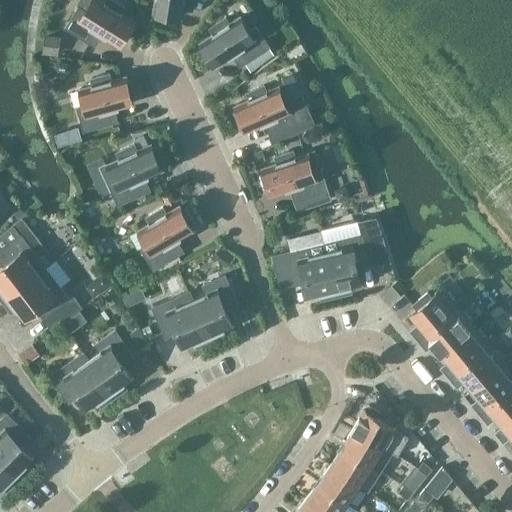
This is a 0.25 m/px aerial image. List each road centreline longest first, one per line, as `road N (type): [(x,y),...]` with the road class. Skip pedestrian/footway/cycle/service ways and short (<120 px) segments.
road 1 (residential): [(291,358),(166,65)]
road 2 (residential): [(327,348),(359,339),(385,348),(511,500)]
road 3 (residential): [(93,472),(217,392),(291,358)]
road 4 (residential): [(261,511),(335,399),(327,348)]
road 5 (residential): [(93,472),(0,360)]
